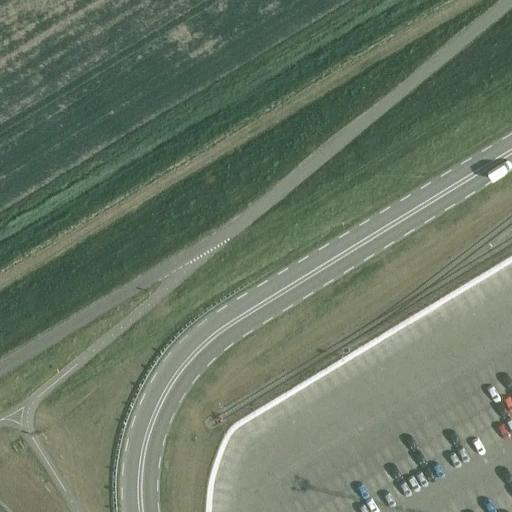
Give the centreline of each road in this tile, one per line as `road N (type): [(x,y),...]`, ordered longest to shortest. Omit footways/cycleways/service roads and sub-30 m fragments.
road 1 (secondary): [(140,511),(140,462),(153,414),(195,351),(511,151)]
road 2 (unknown): [(388,511),(511,441)]
